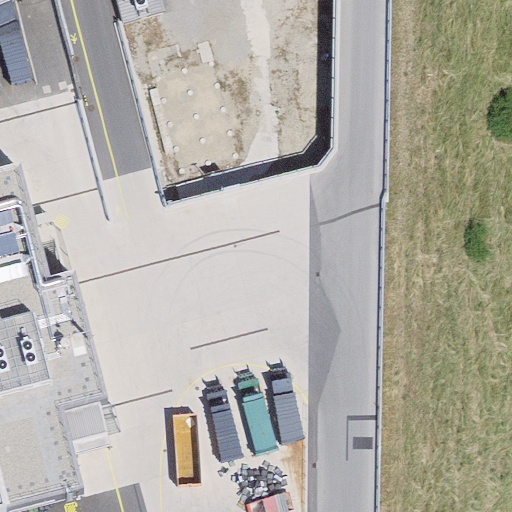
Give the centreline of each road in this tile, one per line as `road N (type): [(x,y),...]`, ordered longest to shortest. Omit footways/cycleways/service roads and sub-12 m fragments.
road 1 (unknown): [(344,511),(349,398),(340,183),(353,0)]
road 2 (unknown): [(161,511),(149,355)]
